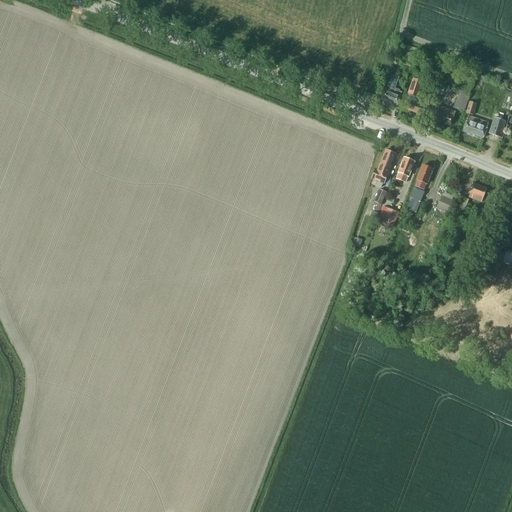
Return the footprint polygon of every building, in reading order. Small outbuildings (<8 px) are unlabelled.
[(410,52),(407,62),(417,65),(420,54),(410,52)] [(439,68),(446,70),(442,80),(461,88),(453,107),(464,112),(472,92),(470,91),(475,77),(440,64),(439,68)] [(445,71),(438,68),(436,76),(442,78),(445,71)] [(399,91),(400,90),(395,88),(399,78),(387,73),(383,84),(386,85),(381,100),(397,106),(402,92),(399,91)] [(426,117),(431,104),(417,99),(423,82),(413,78),(407,94),(408,94),(406,100),(409,101),(406,109),(426,117)] [(476,104),(469,102),(466,114),(473,116),(476,104)] [(450,126),(456,112),(439,106),(434,120),(450,126)] [(483,138),(488,123),(468,116),(463,131),(483,138)] [(494,117),(488,133),(501,138),(507,122),(494,117)] [(389,169),(395,154),(386,150),(380,165),(378,170),(375,169),(371,178),(384,183),(387,174),(389,169)] [(408,176),(414,161),(405,157),(398,173),(399,173),(397,179),(405,182),(407,176),(408,176)] [(426,184),(432,169),(423,165),(417,180),(415,186),(424,189),(426,184)] [(481,202),(486,189),(472,183),(468,192),(470,193),(469,197),(481,202)] [(386,192),(379,189),(374,202),(379,204),(375,214),(377,215),(386,192)] [(423,193),(413,189),(405,209),(415,213),(423,193)] [(453,201),(442,196),(437,208),(448,213),(453,201)] [(462,220),(469,200),(460,196),(455,211),(457,212),(455,217),(462,220)] [(399,212),(383,207),(378,220),(394,226),(399,212)] [(362,240),(356,238),(354,246),(360,248),(362,240)]
